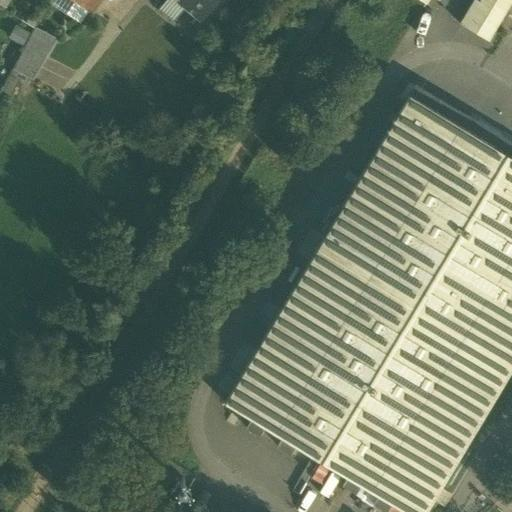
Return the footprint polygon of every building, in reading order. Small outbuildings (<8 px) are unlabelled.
[(98,0),(76,0),(92,10),(98,0)] [(173,0),(199,22),(217,0),(173,0)] [(511,0),(473,0),(459,23),(489,40),(511,4),(511,0)] [(9,35),(23,45),(31,33),(18,23),(9,35)] [(56,39),(35,28),(14,68),(32,79),(56,39)] [(422,511),(511,365),(511,157),(407,94),(220,405),(395,511),(422,511)]
